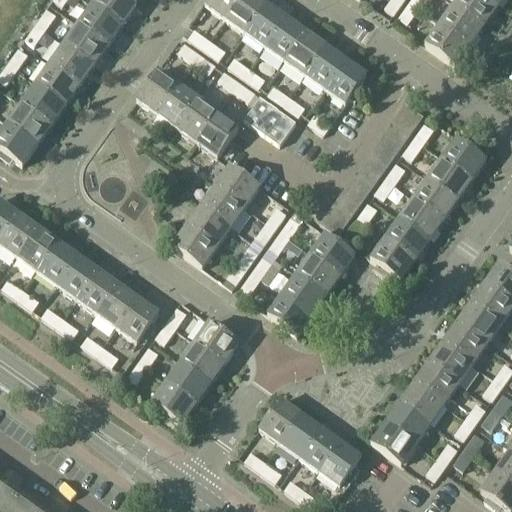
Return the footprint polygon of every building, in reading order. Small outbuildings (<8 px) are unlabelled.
[(56,0),(53,5),(62,11),(69,0),(56,0)] [(121,0),(97,0),(91,10),(121,31),(136,10),(121,0)] [(211,0),(204,10),(224,24),(241,0),(211,0)] [(253,0),(241,0),(224,24),(244,39),(266,8),(253,0)] [(397,0),(393,0),(384,13),(393,20),(404,4),(397,0)] [(414,0),(409,8),(418,14),(427,0),(414,0)] [(482,0),(459,0),(453,9),(483,31),(497,11),(482,0)] [(482,0),(497,11),(505,0),(482,0)] [(266,8),(244,39),(264,53),(286,23),(266,8)] [(409,8),(398,23),(407,29),(418,14),(409,8)] [(453,9),(439,30),(469,51),(483,31),(453,9)] [(91,10),(77,30),(107,51),(121,31),(91,10)] [(46,14),(35,29),(44,36),(55,20),(46,14)] [(286,23),(264,53),(284,67),(306,37),(286,23)] [(35,29),(25,44),(34,51),(44,36),(35,29)] [(77,30),(63,50),(93,71),(107,51),(77,30)] [(439,30),(424,50),(454,71),(469,51),(439,30)] [(194,35),(188,44),(203,55),(209,46),(194,35)] [(306,37),(284,67),(304,81),(326,51),(306,37)] [(209,46),(203,55),(218,66),(225,57),(209,46)] [(184,49),(178,58),(193,69),(199,60),(184,49)] [(63,50),(48,69),(79,91),(93,71),(63,50)] [(326,51),(304,81),(324,95),(346,65),(326,51)] [(18,54),(7,69),(16,75),(27,60),(18,54)] [(199,60),(193,69),(208,79),(215,70),(199,60)] [(234,63),(227,72),(243,83),(249,74),(234,63)] [(346,65),(324,95),(345,110),(349,103),(354,107),(355,106),(355,105),(362,95),(357,92),(366,80),(346,65)] [(7,69),(0,79),(0,86),(5,91),(16,75),(7,69)] [(48,69),(34,89),(64,111),(79,91),(48,69)] [(249,74),(243,83),(258,94),(264,85),(249,74)] [(157,75),(136,105),(156,120),(178,89),(157,75)] [(224,77),(218,86),(233,97),(239,88),(224,77)] [(239,88),(233,97),(248,108),(254,99),(239,88)] [(34,89),(20,109),(50,131),(64,111),(34,89)] [(178,89),(156,120),(176,134),(198,104),(178,89)] [(274,91),(267,100),(282,111),(289,102),(274,91)] [(260,102),(243,125),(246,127),(279,151),(295,128),(278,115),(269,109),(260,102)] [(289,102),(282,111),(298,122),(304,113),(289,102)] [(198,104),(176,134),(197,148),(218,118),(198,104)] [(405,108),(398,118),(416,130),(423,120),(405,108)] [(20,109),(6,129),(36,151),(50,131),(20,109)] [(218,118),(197,148),(217,163),(238,132),(218,118)] [(398,118),(391,128),(408,140),(416,130),(398,118)] [(314,120),(308,129),(323,140),(329,131),(314,120)] [(391,128),(383,138),(401,150),(408,140),(391,128)] [(6,129),(0,137),(0,161),(6,167),(10,162),(22,171),(36,151),(6,129)] [(424,129),(413,144),(422,151),(433,135),(424,129)] [(383,138),(376,148),(394,160),(401,150),(383,138)] [(455,143),(441,164),(471,185),(485,165),(455,143)] [(413,144),(402,160),(411,166),(422,151),(413,144)] [(376,148),(369,158),(387,170),(394,160),(376,148)] [(369,158),(362,168),(380,180),(387,170),(369,158)] [(441,164),(427,184),(457,205),(471,185),(441,164)] [(362,168),(355,178),(373,190),(380,180),(362,168)] [(395,169),(385,184),(394,190),(404,175),(395,169)] [(229,171),(214,191),(244,213),(259,192),(229,171)] [(355,178),(348,188),(366,201),(373,190),(355,178)] [(385,184),(374,199),(383,206),(394,190),(385,184)] [(427,184),(412,204),(443,225),(457,205),(427,184)] [(348,188),(341,198),(358,211),(366,201),(348,188)] [(214,191),(200,212),(230,233),(244,213),(214,191)] [(341,198),(333,208),(351,221),(358,211),(341,198)] [(412,204),(398,224),(428,245),(443,225),(412,204)] [(0,205),(0,243),(18,219),(0,205)] [(333,208),(326,218),(344,231),(351,221),(333,208)] [(367,209),(356,224),(365,230),(376,215),(367,209)] [(200,212),(186,232),(216,253),(230,233),(200,212)] [(276,213),(265,228),(275,234),(285,219),(276,213)] [(326,218),(319,228),(337,241),(344,231),(326,218)] [(18,219),(0,243),(0,251),(16,263),(38,233),(18,219)] [(290,223),(279,238),(288,244),(299,229),(290,223)] [(356,224),(346,239),(355,246),(365,230),(356,224)] [(398,224),(384,244),(414,265),(428,245),(398,224)] [(265,228),(255,243),(264,250),(275,234),(265,228)] [(186,232),(172,252),(202,273),(216,253),(186,232)] [(38,233),(16,263),(36,277),(58,247),(38,233)] [(279,238),(269,253),(278,260),(288,244),(279,238)] [(324,239),(310,259),(340,281),(354,260),(324,239)] [(346,239),(342,245),(351,251),(355,246),(346,239)] [(384,244),(370,264),(376,269),(373,274),(374,274),(384,282),(388,277),(400,285),(414,265),(384,244)] [(58,247),(36,277),(57,291),(78,261),(58,247)] [(248,253),(237,268),(246,274),(257,259),(248,253)] [(310,259),(295,279),(326,301),(340,281),(310,259)] [(78,261),(57,291),(77,306),(98,275),(78,261)] [(262,262),(251,278),(260,284),(271,269),(262,262)] [(237,268),(226,283),(235,289),(246,274),(237,268)] [(499,268),(484,288),(511,307),(511,274),(511,277),(499,268)] [(98,275),(77,306),(97,320),(118,290),(98,275)] [(251,278),(240,293),(249,299),(260,284),(251,278)] [(295,279),(281,300),(311,321),(326,301),(295,279)] [(226,283),(223,288),(232,295),(235,289),(226,283)] [(7,285),(1,294),(16,305),(23,296),(7,285)] [(511,307),(484,288),(470,308),(500,330),(511,312),(511,307)] [(118,290),(97,320),(117,334),(138,304),(118,290)] [(23,296),(16,305),(31,316),(38,307),(23,296)] [(281,300),(267,320),(297,341),(311,321),(281,300)] [(138,304),(117,334),(137,348),(141,342),(146,345),(147,344),(154,334),(149,330),(158,318),(138,304)] [(470,308),(456,328),(486,349),(500,330),(470,308)] [(47,313),(41,322),(56,333),(63,324),(47,313)] [(177,313),(166,328),(175,335),(186,319),(177,313)] [(63,324),(56,333),(71,344),(78,335),(63,324)] [(208,327),(194,347),(224,369),(238,348),(208,327)] [(166,328),(155,343),(164,350),(175,335),(166,328)] [(456,328),(442,348),(472,369),(486,349),(456,328)] [(87,341),(81,351),(96,362),(103,352),(87,341)] [(194,347),(180,367),(210,389),(224,369),(194,347)] [(442,348),(428,368),(458,389),(472,369),(442,348)] [(103,352),(96,362),(111,373),(118,363),(103,352)] [(148,353),(138,368),(147,374),(157,359),(148,353)] [(180,367),(165,388),(195,409),(210,389),(180,367)] [(138,368),(127,383),(136,390),(147,374),(138,368)] [(428,368),(414,388),(444,409),(458,389),(428,368)] [(511,374),(504,369),(493,384),(502,391),(511,376),(511,374)] [(493,384),(482,400),(491,406),(502,391),(493,384)] [(165,388),(151,408),(181,429),(195,409),(165,388)] [(414,388),(400,408),(424,425),(430,429),(444,409),(414,388)] [(511,405),(503,400),(492,415),(501,421),(511,406),(511,405)] [(280,405),(258,435),(278,449),(296,425),(300,419),(280,405)] [(400,408),(385,427),(415,449),(430,429),(424,425),(400,408)] [(476,409),(465,424),(474,430),(485,415),(476,409)] [(492,415),(482,430),(491,436),(501,421),(492,415)] [(296,425),(278,449),(299,464),(320,434),(300,419),(296,425)] [(465,424),(454,439),(463,446),(474,430),(465,424)] [(385,427),(370,448),(375,452),(401,470),(415,449),(385,427)] [(320,434),(299,464),(319,478),(340,448),(320,434)] [(475,439),(464,455),(473,461),(484,446),(475,439)] [(340,448),(319,478),(339,492),(344,485),(349,489),(357,478),(352,474),(361,462),(340,448)] [(447,449),(437,464),(445,471),(456,455),(447,449)] [(464,455),(453,470),(462,476),(473,461),(464,455)] [(511,458),(509,456),(495,476),(511,488),(511,458)] [(244,466),(244,467),(259,477),(266,468),(251,458),(244,466)] [(437,464),(426,479),(435,485),(441,476),(445,471),(437,464)] [(1,466),(0,467),(0,481),(3,484),(11,473),(1,466)] [(266,468),(259,477),(275,488),(281,479),(266,468)] [(14,475),(6,486),(16,493),(18,490),(23,482),(14,475)] [(511,511),(511,488),(495,476),(480,497),(487,501),(483,506),(484,507),(491,511),(496,511),(498,509),(502,511),(511,511)] [(0,511),(35,511),(26,505),(28,502),(16,493),(6,486),(3,484),(0,481),(0,511)] [(290,486),(284,495),(299,506),(305,497),(290,486)] [(305,497),(299,506),(307,511),(317,511),(321,508),(305,497)]
